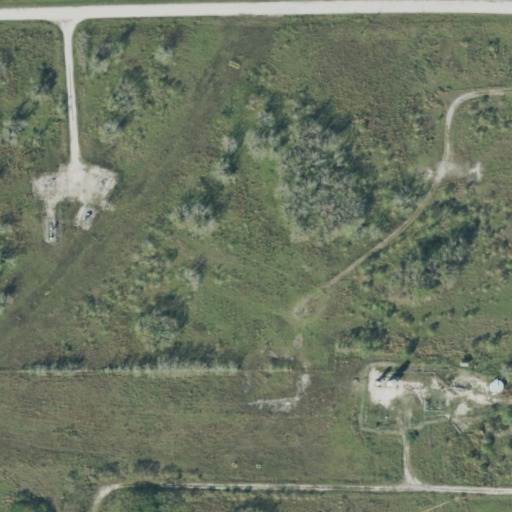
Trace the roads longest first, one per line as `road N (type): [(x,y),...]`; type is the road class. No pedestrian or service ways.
road 1 (residential): [(105,511),(109,499),(127,495),(511,495)]
road 2 (track): [(64,12),(75,187)]
